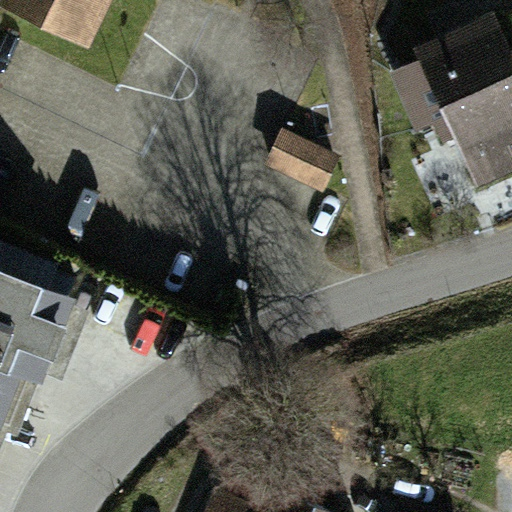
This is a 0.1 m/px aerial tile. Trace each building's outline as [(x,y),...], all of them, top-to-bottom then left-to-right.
[(34,0),(100,28),(112,0),(34,0)] [(511,133),(511,31),(498,1),(394,49),(446,163),(511,133)] [(282,135),(269,171),(328,192),(341,156),(282,135)] [(0,240),(0,449),(71,268),(0,240)] [(366,511),(370,501),(236,450),(212,511),(366,511)] [(438,511),(402,499),(397,511),(438,511)]
